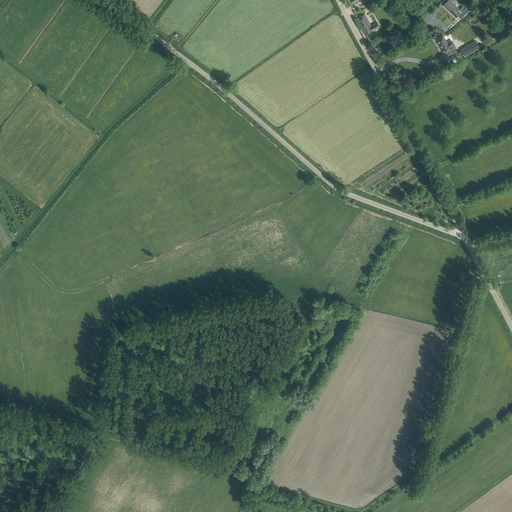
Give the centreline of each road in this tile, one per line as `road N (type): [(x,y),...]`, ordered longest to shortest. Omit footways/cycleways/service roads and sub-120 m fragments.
road 1 (tertiary): [(465,239),(326,183),(107,0)]
road 2 (tertiary): [(465,239),(336,0)]
road 3 (track): [(418,476),(481,268)]
